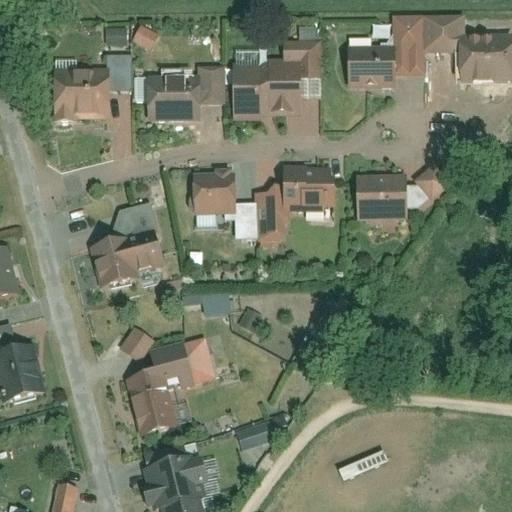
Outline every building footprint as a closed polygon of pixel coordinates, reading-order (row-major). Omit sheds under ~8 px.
[(468,44),(468,20),(398,22),(399,50),(400,77),(430,76),(429,55),(469,54),(468,44)] [(163,36),(145,27),(137,44),(154,53),(163,36)] [(129,29),(110,29),(110,47),(130,47),(129,29)] [(470,89),(511,87),(511,42),(468,44),(469,54),(470,89)] [(323,45),(290,46),(290,63),(302,63),(323,62),(323,45)] [(399,50),(357,52),(358,90),(400,89),(400,77),(399,50)] [(137,93),(136,58),(114,58),(114,84),(114,93),(137,93)] [(303,100),(324,100),(323,62),(302,63),(303,100)] [(303,100),(302,63),(290,63),(266,64),(266,69),(267,119),(279,119),(304,118),(303,100)] [(266,69),(234,70),(235,125),(268,124),(267,119),(266,69)] [(229,106),(228,70),(204,71),(204,79),(204,107),(229,106)] [(77,85),(61,85),(62,127),(81,126),(81,120),(115,120),(114,93),(114,84),(97,84),(97,76),(77,76),(77,85)] [(204,79),(154,80),(155,124),(205,123),(204,107),(204,79)] [(440,167),(421,184),(437,204),(457,187),(440,167)] [(336,171),(291,172),(291,191),(292,215),(337,214),(336,171)] [(243,177),(198,178),(199,219),(244,218),(243,208),(243,177)] [(409,179),(362,181),(363,224),(410,223),(409,179)] [(264,207),(264,243),(292,242),(292,215),(291,191),(263,191),(264,207)] [(264,207),(243,208),(244,218),(244,243),(264,243),(264,207)] [(119,217),(126,243),(161,234),(155,208),(119,217)] [(126,243),(97,251),(107,293),(172,276),(161,234),(126,243)] [(0,254),(0,303),(24,298),(12,251),(0,254)] [(232,292),(189,298),(190,309),(207,306),(209,319),(235,315),(232,292)] [(140,332),(125,351),(141,364),(156,344),(140,332)] [(209,340),(156,352),(159,363),(131,369),(147,438),(181,431),(172,393),(218,382),(209,340)] [(0,353),(0,369),(7,405),(49,396),(38,346),(0,353)] [(281,419),(234,434),(241,453),(287,437),(281,419)] [(197,462),(150,472),(153,485),(150,486),(155,510),(166,507),(167,511),(208,511),(203,489),(213,487),(208,464),(198,466),(197,462)] [(79,511),(85,487),(66,483),(59,511),(79,511)]
